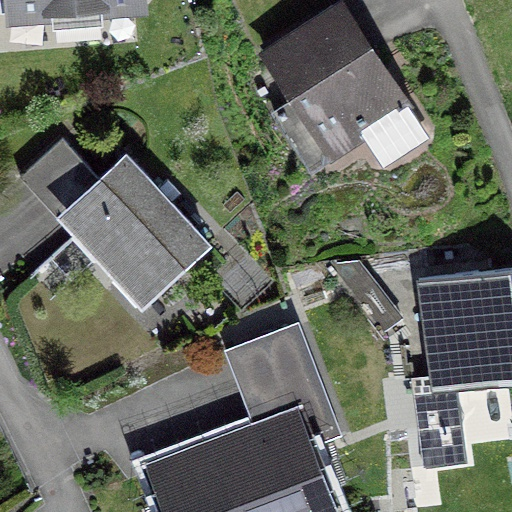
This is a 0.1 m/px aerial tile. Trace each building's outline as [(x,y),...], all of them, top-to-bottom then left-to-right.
[(129,0),(5,0),(7,13),(129,3),(129,0)] [(339,14),(269,60),(324,143),(358,120),(382,157),(418,133),(339,14)] [(60,143),(21,179),(140,307),(208,244),(123,153),(94,180),(60,143)] [(511,322),(504,272),(414,286),(430,391),(511,378),(511,322)] [(257,433),(154,474),(169,511),(328,511),(302,446),(339,431),(296,326),(225,355),(257,433)]
